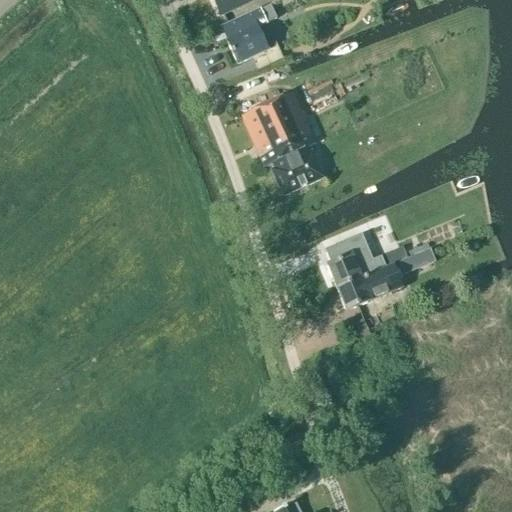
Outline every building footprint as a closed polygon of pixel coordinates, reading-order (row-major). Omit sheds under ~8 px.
[(209,0),(219,20),(262,0),(209,0)] [(256,30),(266,25),(260,11),(224,28),(221,29),(227,42),(226,43),(237,66),(266,52),(256,30)] [(312,121),(298,92),(240,118),(263,169),(271,165),(274,170),(270,172),(282,198),(323,180),(310,154),(307,155),(304,150),(314,146),(305,124),(312,121)] [(372,244),(367,232),(356,236),(354,230),(338,236),(346,254),(372,244)] [(435,263),(429,251),(397,264),(403,277),(435,263)] [(355,269),(350,257),(326,267),(335,290),(391,267),(386,256),(355,269)] [(335,290),(334,291),(344,316),(371,305),(370,303),(402,290),(398,283),(401,281),(398,273),(395,274),(392,267),(391,267),(335,290)] [(479,276),(467,281),(471,290),(482,285),(479,276)] [(361,321),(354,324),(360,339),(367,336),(368,336),(362,321),(361,321)] [(297,511),(293,503),(275,511),(297,511)]
